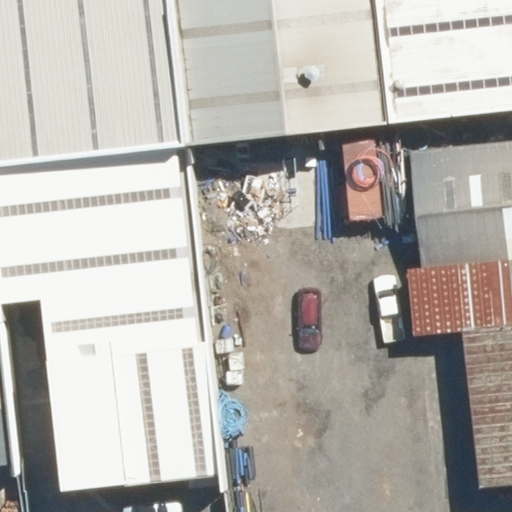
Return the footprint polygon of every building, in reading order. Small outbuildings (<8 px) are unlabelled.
[(172,0),(0,0),(0,161),(188,141),(172,0)] [(376,0),(177,0),(192,143),(389,124),(376,0)] [(511,108),(511,0),(383,0),(396,121),(511,108)] [(511,485),(511,142),(413,151),(430,333),(467,330),(481,488),(511,485)] [(392,229),(386,148),(343,151),(349,232),(392,229)] [(225,472),(192,156),(0,175),(0,228),(8,302),(48,298),(68,488),(225,472)] [(0,464),(15,463),(0,337),(0,464)]
